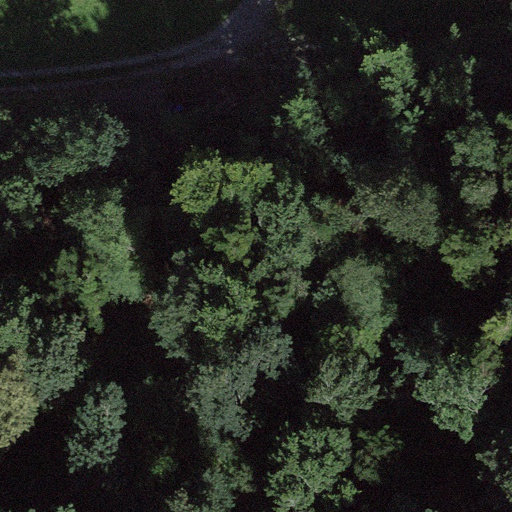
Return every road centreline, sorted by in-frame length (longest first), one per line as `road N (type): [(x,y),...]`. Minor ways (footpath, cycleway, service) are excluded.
road 1 (track): [(217,44),(460,19),(511,5)]
road 2 (track): [(0,81),(51,81),(217,44)]
